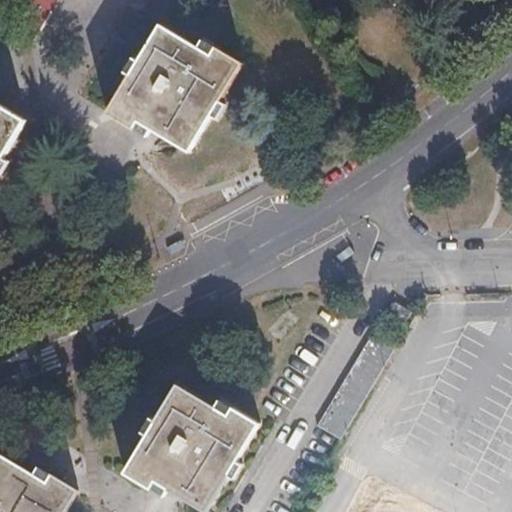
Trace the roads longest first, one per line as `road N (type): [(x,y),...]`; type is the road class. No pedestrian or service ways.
road 1 (residential): [(143,302),(367,186)]
road 2 (residential): [(511,262),(407,259),(367,186)]
road 3 (residential): [(367,186),(511,72)]
road 4 (residential): [(0,366),(94,339),(143,302)]
road 5 (residential): [(143,302),(72,321),(0,355)]
